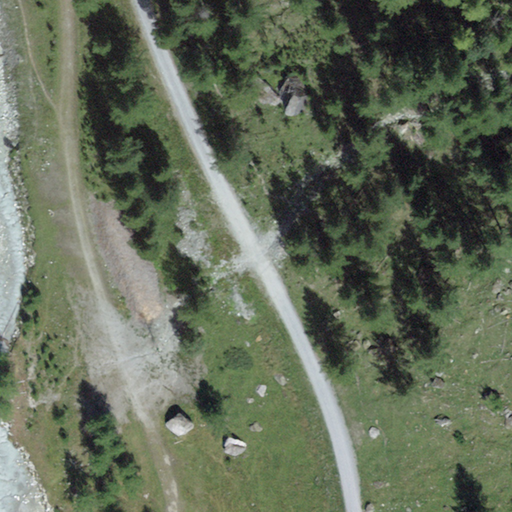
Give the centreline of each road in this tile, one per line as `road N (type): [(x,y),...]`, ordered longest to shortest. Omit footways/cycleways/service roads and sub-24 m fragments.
road 1 (track): [(354,511),(336,414),(213,171),(140,0)]
road 2 (track): [(64,0),(72,168),(89,252),(164,455),(175,511)]
